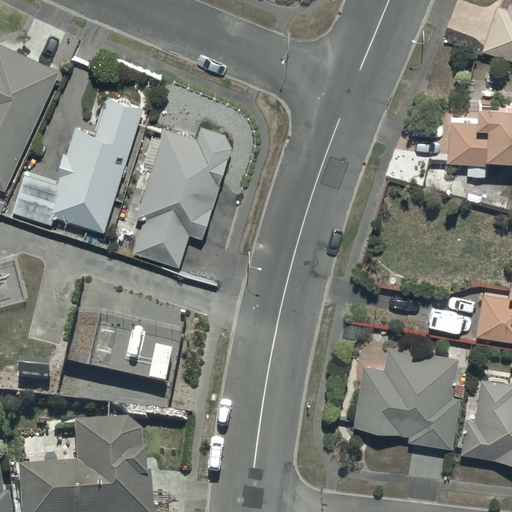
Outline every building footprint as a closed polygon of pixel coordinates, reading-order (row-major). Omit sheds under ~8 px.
[(493,2),(478,48),(511,59),(511,0),(507,0),(506,6),(493,2)] [(0,189),(1,190),(63,71),(0,38),(0,189)] [(56,182),(23,172),(11,211),(49,222),(52,212),(103,227),(140,105),(93,91),(82,125),(73,123),(56,182)] [(485,176),(486,159),(487,155),(511,156),(511,101),(474,99),(473,119),(448,118),(445,159),(467,161),(466,174),(485,176)] [(229,144),(224,133),(197,126),(195,133),(163,124),(159,138),(150,135),(143,158),(151,160),(136,214),(142,216),(132,250),(176,263),(185,232),(193,235),(202,237),(229,144)] [(511,259),(506,294),(478,290),(472,335),(511,340),(511,259)] [(456,357),(387,345),(383,365),(363,362),(352,423),(408,434),(407,439),(449,446),(459,395),(450,393),(456,357)] [(172,352),(152,348),(146,381),(165,385),(172,352)] [(466,405),(458,451),(511,459),(511,380),(481,375),(476,407),(466,405)] [(17,466),(19,511),(150,511),(148,475),(144,476),(141,434),(125,420),(72,423),(74,463),(17,466)] [(0,511),(9,511),(9,496),(3,497),(1,475),(0,475),(0,511)]
